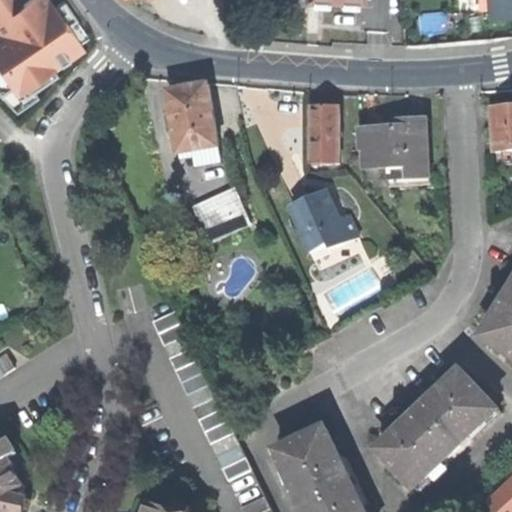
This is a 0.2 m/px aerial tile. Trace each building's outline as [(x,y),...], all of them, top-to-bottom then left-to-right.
[(0,0),(0,30),(1,32),(0,33),(0,89),(6,96),(13,91),(18,99),(23,95),(26,99),(61,74),(58,69),(86,49),(81,43),(87,38),(77,25),(70,14),(75,11),(67,0),(63,0),(56,5),(52,0),(0,0)] [(511,0),(491,0),(492,17),(511,15),(511,0)] [(188,88),(170,91),(173,112),(177,136),(180,153),(219,146),(209,85),(188,88)] [(323,106),(312,106),(312,163),(340,163),(339,106),(323,106)] [(511,106),(493,108),(495,153),(511,151),(511,106)] [(169,138),(177,136),(173,112),(165,113),(169,138)] [(393,128),(361,130),(362,150),(366,150),(367,168),(389,167),(408,166),(408,179),(430,178),(427,120),(409,120),(393,121),(393,128)] [(222,164),(219,146),(180,153),(181,160),(195,158),(197,168),(222,164)] [(390,180),(408,179),(408,166),(389,167),(390,180)] [(310,199),(292,207),(312,251),(331,243),(333,249),(360,237),(350,216),(342,220),(329,190),(310,199)] [(197,210),(211,243),(252,225),(237,192),(197,210)] [(511,293),(484,339),(511,356),(511,293)] [(155,322),(161,335),(185,324),(179,311),(155,322)] [(191,336),(185,324),(161,335),(167,348),(191,336)] [(196,349),(191,336),(167,348),(172,360),(196,349)] [(202,361),(196,349),(172,360),(178,372),(202,361)] [(7,354),(0,358),(0,365),(6,375),(16,369),(7,354)] [(208,373),(202,361),(178,372),(184,384),(208,373)] [(214,385),(208,373),(184,384),(190,397),(214,385)] [(380,452),(420,494),(503,414),(464,373),(419,415),(380,452)] [(219,398),(214,385),(190,397),(195,409),(219,398)] [(225,410),(219,398),(195,409),(201,421),(225,410)] [(231,422),(225,410),(201,421),(207,433),(231,422)] [(237,434),(231,422),(207,433),(213,445),(237,434)] [(279,450),(308,511),(368,511),(358,489),(352,476),(329,427),(279,450)] [(243,447),(237,434),(213,445),(219,458),(243,447)] [(0,511),(19,511),(25,486),(14,467),(16,466),(8,454),(0,440),(0,511)] [(248,458),(243,447),(219,458),(224,470),(248,458)] [(254,471),(248,458),(224,470),(230,482),(254,471)] [(357,473),(352,476),(358,489),(363,487),(360,480),(357,473)] [(511,483),(498,496),(511,511),(511,483)] [(496,510),(498,511),(511,511),(498,496),(490,503),(496,510)] [(268,497),(243,509),(244,511),(269,511),(274,510),(268,497)] [(494,511),(496,510),(490,503),(489,502),(477,511),(494,511)]
